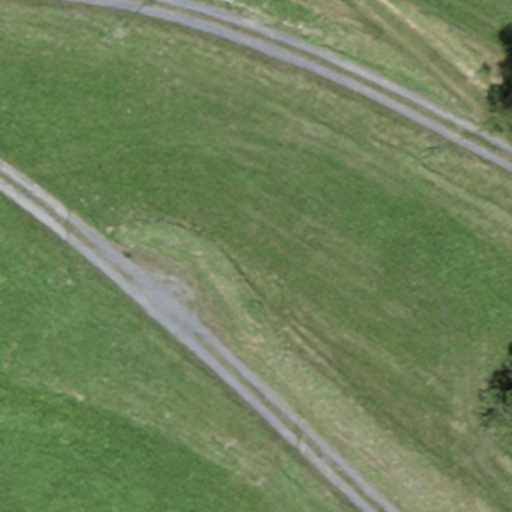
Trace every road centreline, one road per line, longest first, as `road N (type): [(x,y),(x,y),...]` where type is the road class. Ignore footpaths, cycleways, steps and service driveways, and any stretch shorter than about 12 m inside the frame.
road 1 (track): [(386,511),(66,217),(0,177)]
road 2 (track): [(121,0),(259,29),(511,156)]
